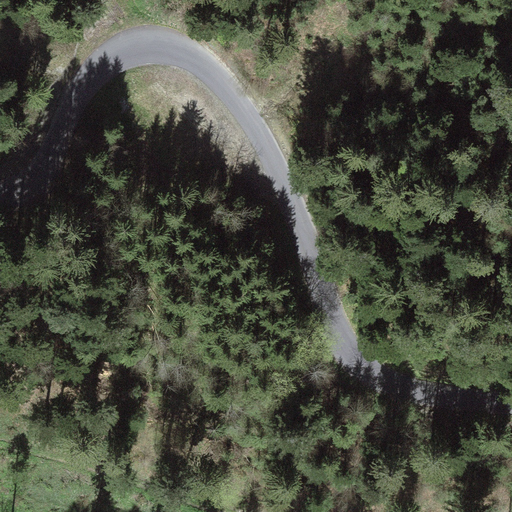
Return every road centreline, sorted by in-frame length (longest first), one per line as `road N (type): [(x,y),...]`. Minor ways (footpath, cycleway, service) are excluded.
road 1 (unclassified): [(511,402),(386,383),(352,363),(252,120),(192,56),(137,49),(97,66),(34,181),(0,196)]
road 2 (track): [(203,511),(0,438)]
